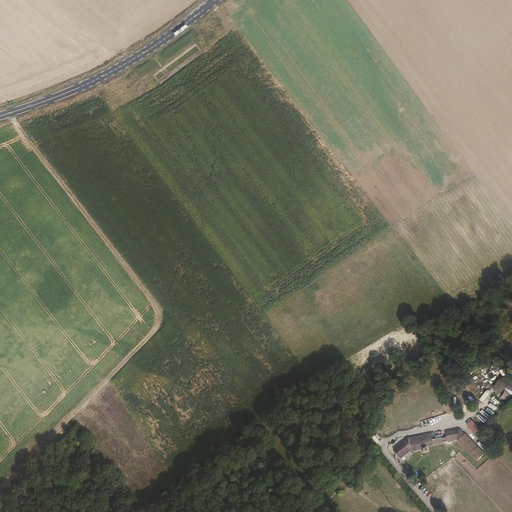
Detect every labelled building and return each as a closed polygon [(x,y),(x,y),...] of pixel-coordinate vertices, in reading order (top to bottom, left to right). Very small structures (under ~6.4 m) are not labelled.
[(474,434),(480,429),(472,420),(466,425),(474,434)] [(454,437),(446,438),(447,443),(457,441),(477,462),(484,456),(460,431),(453,432),(454,437)] [(429,435),(426,436),(435,445),(441,444),(440,439),(432,441),(432,438),(429,438),(429,435)] [(435,445),(426,436),(408,439),(419,450),(422,450),(422,453),(428,452),(427,446),(435,445)] [(419,450),(408,439),(406,439),(408,446),(405,448),(401,444),(399,445),(407,453),(410,452),(419,450)] [(407,453),(399,445),(391,452),(398,460),(407,453)]
